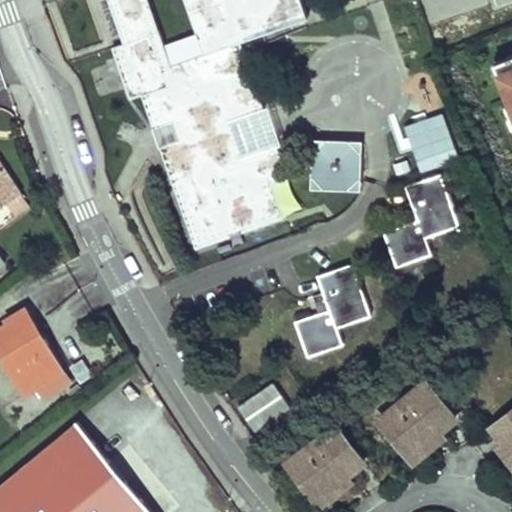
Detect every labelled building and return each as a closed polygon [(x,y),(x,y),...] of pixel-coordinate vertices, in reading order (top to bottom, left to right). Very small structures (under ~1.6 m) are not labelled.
[(108,0),(124,43),(112,47),(131,98),(142,94),(154,129),(150,131),(155,147),(160,145),(196,248),(283,218),(272,184),(289,178),(276,142),(286,139),(275,106),(265,110),(240,40),(308,16),(302,0),(108,0)] [(396,139),(415,148),(424,129),(405,120),(396,139)] [(122,121),(115,138),(130,145),(138,129),(122,121)] [(311,137),(308,189),(359,191),(362,140),(311,137)] [(0,205),(27,188),(0,147),(0,205)] [(442,172),(406,185),(418,219),(384,231),(396,266),(432,254),(426,237),(425,233),(430,231),(432,235),(460,225),(454,207),(445,210),(440,194),(448,191),(442,172)] [(448,191),(440,194),(445,210),(454,207),(448,191)] [(353,262),(318,274),(330,309),(296,321),(308,356),(344,344),(338,326),(336,323),(342,321),(343,324),(372,315),(365,297),(357,300),(351,284),(360,281),(353,262)] [(357,300),(365,297),(360,281),(351,284),(357,300)] [(9,324),(0,329),(0,352),(25,394),(37,386),(44,396),(69,381),(25,308),(6,320),(9,324)] [(83,359),(70,365),(77,382),(91,377),(83,359)] [(426,381),(380,419),(410,455),(426,442),(421,436),(435,424),(440,431),(456,417),(426,381)] [(274,382),(239,405),(256,431),(291,407),(274,382)] [(511,411),(493,426),(506,442),(511,437),(511,411)] [(153,511),(78,420),(0,484),(0,511),(153,511)] [(421,436),(426,442),(434,435),(440,431),(435,424),(421,436)] [(336,425),(289,461),(317,498),(334,485),(329,479),(343,468),(348,474),(365,462),(336,425)] [(329,479),(334,485),(341,480),(348,474),(343,468),(329,479)]
